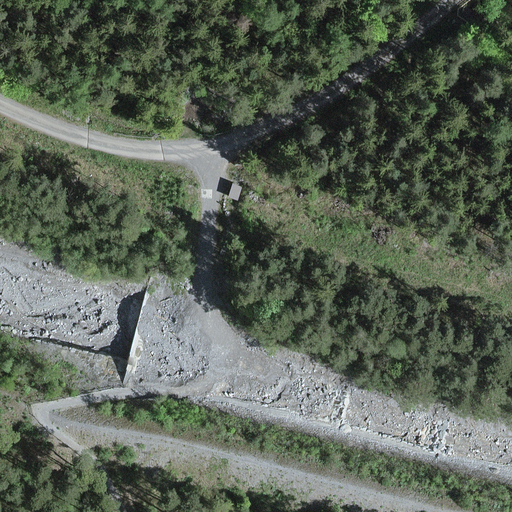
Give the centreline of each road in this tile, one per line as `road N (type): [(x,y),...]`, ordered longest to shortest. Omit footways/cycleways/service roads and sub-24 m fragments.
road 1 (track): [(44,422),(43,408),(219,377),(224,361),(205,300),(204,250),(215,150)]
road 2 (track): [(439,511),(142,437),(44,422)]
road 3 (track): [(215,150),(352,81),(454,0)]
road 4 (track): [(0,106),(82,138),(146,150),(215,150)]
